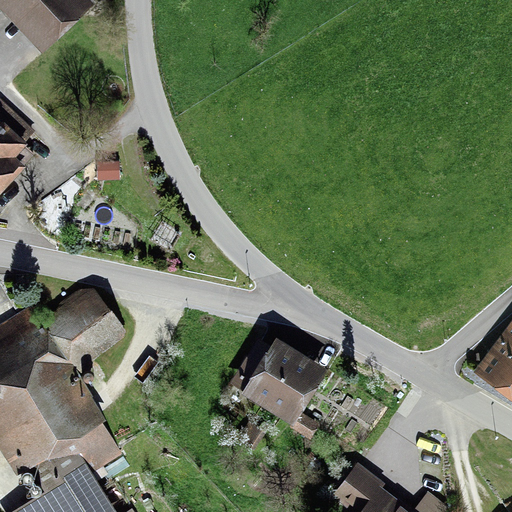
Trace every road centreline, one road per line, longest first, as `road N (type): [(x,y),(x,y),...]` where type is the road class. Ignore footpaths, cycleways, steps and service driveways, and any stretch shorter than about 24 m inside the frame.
road 1 (tertiary): [(138,0),(144,75),(190,186),(234,245),(303,303)]
road 2 (tertiary): [(0,252),(280,309),(303,303)]
road 3 (tertiary): [(303,303),(429,378)]
